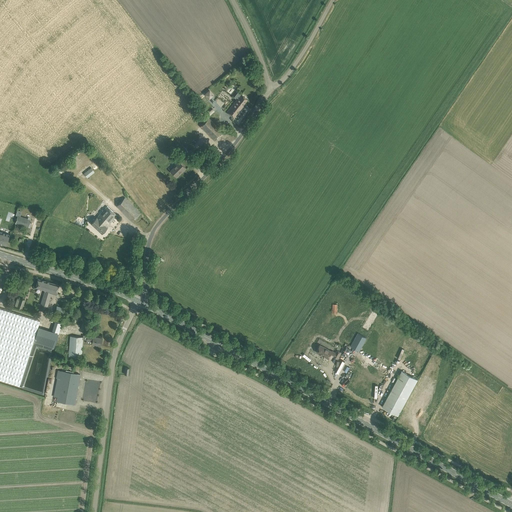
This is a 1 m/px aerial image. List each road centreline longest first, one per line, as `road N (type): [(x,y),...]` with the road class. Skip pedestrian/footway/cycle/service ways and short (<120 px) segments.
road 1 (secondary): [(511,504),(138,301)]
road 2 (unclassified): [(138,301),(157,223),(230,149),(274,89)]
road 3 (unclassified): [(138,301),(113,361),(95,511)]
road 4 (secondary): [(138,301),(0,254)]
